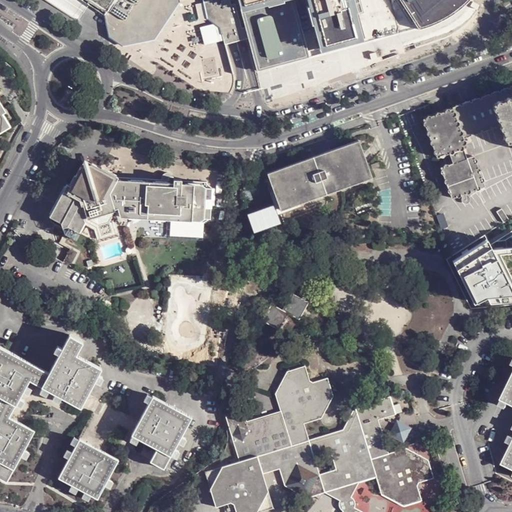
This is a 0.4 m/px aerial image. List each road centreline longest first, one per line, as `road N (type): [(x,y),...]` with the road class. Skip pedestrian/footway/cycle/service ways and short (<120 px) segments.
road 1 (residential): [(88,113),(210,142),(258,141)]
road 2 (residential): [(260,111),(187,104),(107,75)]
road 3 (residential): [(258,141),(400,95)]
road 4 (residential): [(391,75),(260,111)]
